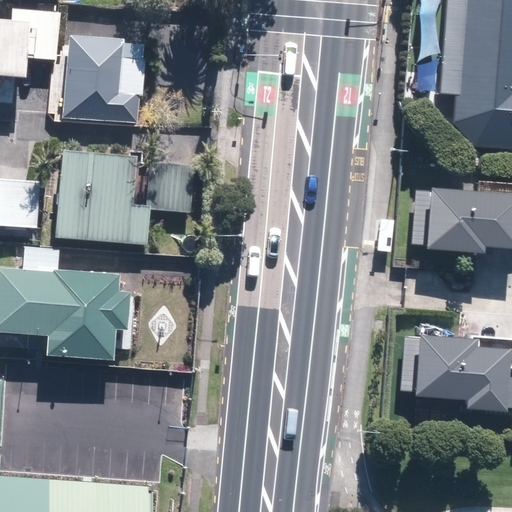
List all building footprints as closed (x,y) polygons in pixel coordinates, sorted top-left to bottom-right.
[(511,0),(439,0),(432,148),(511,151),(511,0)] [(12,23),(0,21),(0,76),(23,78),(25,58),(54,61),(59,14),(13,10),(12,23)] [(122,41),(69,37),(62,118),(137,124),(143,45),(121,43),(122,41)] [(62,152),(55,238),(144,246),(148,209),(188,213),(192,167),(149,163),(145,206),(130,205),(134,158),(62,152)] [(0,225),(36,228),(39,183),(0,179),(0,225)] [(511,192),(427,185),(427,190),(414,189),(410,241),(422,242),(422,246),(478,251),(479,243),(511,245),(511,192)] [(51,273),(0,268),(0,331),(47,335),(45,353),(110,358),(112,328),(122,329),(125,294),(115,294),(116,276),(52,271),(51,273)] [(411,390),(411,393),(463,397),(463,405),(501,408),(501,405),(511,406),(511,375),(503,375),(505,347),(471,344),(471,337),(415,333),(415,338),(404,337),(400,389),(411,390)] [(0,511),(150,511),(152,486),(0,477),(0,468),(5,381),(0,380),(0,511)]
